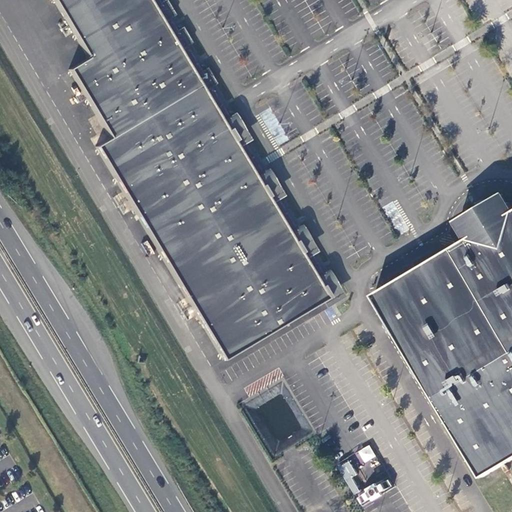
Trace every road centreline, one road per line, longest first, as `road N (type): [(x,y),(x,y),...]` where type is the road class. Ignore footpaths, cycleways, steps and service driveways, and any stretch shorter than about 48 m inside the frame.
road 1 (trunk): [(174,511),(0,224)]
road 2 (trunk): [(0,272),(145,511)]
